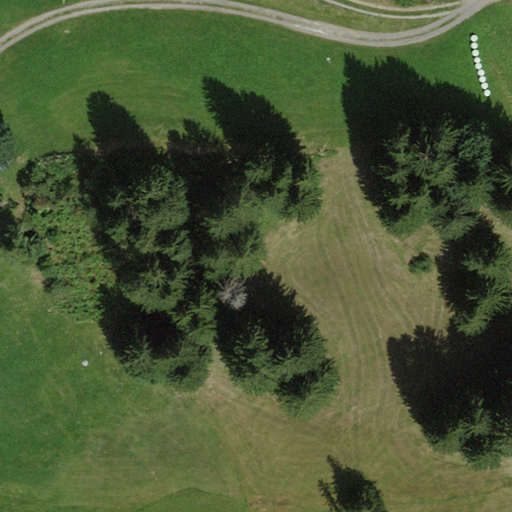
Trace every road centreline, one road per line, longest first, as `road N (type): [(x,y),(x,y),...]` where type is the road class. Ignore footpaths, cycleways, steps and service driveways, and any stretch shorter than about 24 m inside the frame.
road 1 (track): [(0,51),(79,11),(152,2),(230,5),(355,38),(415,42),(491,0)]
road 2 (track): [(337,0),(391,14),(476,0)]
